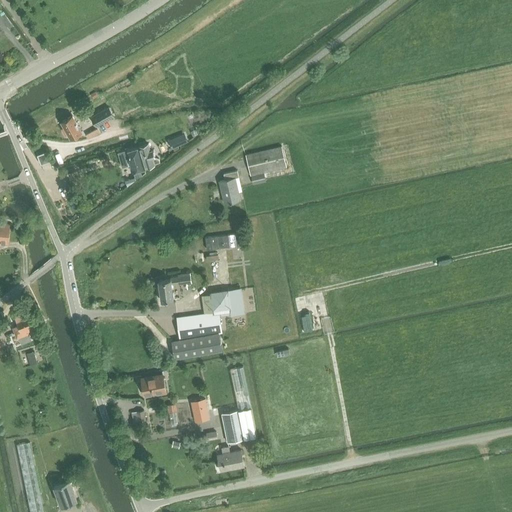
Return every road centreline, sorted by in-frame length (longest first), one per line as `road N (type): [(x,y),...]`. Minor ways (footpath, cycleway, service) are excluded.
road 1 (unclassified): [(139,508),(511,431)]
road 2 (track): [(511,247),(320,292),(353,463)]
road 3 (unclassified): [(139,508),(88,372),(62,256)]
road 4 (secondary): [(0,92),(161,0)]
road 5 (unclassified): [(62,256),(0,110)]
